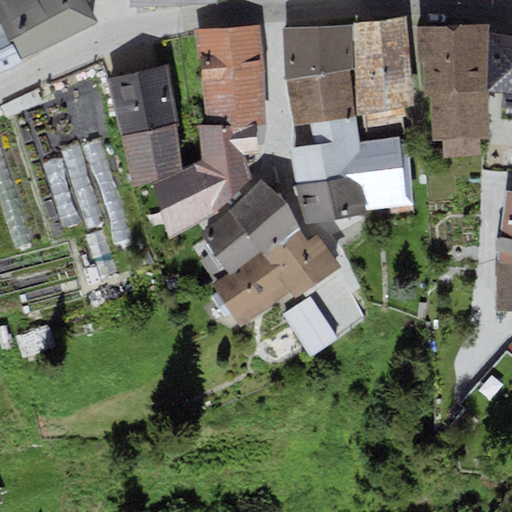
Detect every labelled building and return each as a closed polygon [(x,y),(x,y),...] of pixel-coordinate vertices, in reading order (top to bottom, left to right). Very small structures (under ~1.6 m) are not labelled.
[(0,0),(0,23),(20,58),(62,36),(95,19),(84,0),(0,0)] [(352,22),(352,25),(354,68),(357,113),(362,112),(365,134),(405,128),(403,105),(412,105),(404,26),(403,16),(367,21),(359,22),(352,22)] [(0,23),(0,68),(1,67),(20,58),(0,23)] [(457,24),(414,25),(415,63),(424,64),(424,88),(429,88),(486,87),(487,30),(487,23),(457,24)] [(318,26),(281,27),(285,77),(349,68),(354,68),(352,25),(318,26)] [(234,27),(194,29),(204,124),(255,122),(265,122),(259,26),(234,27)] [(511,34),(487,30),(486,87),(501,91),(500,110),(511,112),(511,34)] [(133,70),(106,76),(122,133),(175,124),(164,64),(133,70)] [(349,68),(285,77),(295,123),(309,121),(355,116),(349,68)] [(486,87),(429,88),(432,139),(441,137),(442,154),(479,152),(478,136),(487,136),(486,87)] [(355,116),(309,121),(313,143),(309,144),(290,146),(295,182),(338,175),(358,147),(358,140),(355,116)] [(204,124),(197,124),(202,161),(152,181),(167,237),(218,210),(216,206),(253,179),(246,159),(244,152),(258,151),(255,122),(204,124)] [(178,144),(175,124),(122,133),(132,183),(181,167),(178,144)] [(396,137),(358,140),(358,147),(338,175),(353,181),(359,208),(412,202),(407,142),(397,143),(396,137)] [(295,182),(293,183),(296,194),(306,221),(359,214),(359,208),(353,181),(338,175),(295,182)] [(272,190),(261,180),(224,212),(200,233),(229,272),(259,253),(298,227),(284,201),(272,190)] [(511,190),(505,190),(497,257),(511,259),(511,190)] [(301,231),(298,227),(259,253),(267,263),(273,261),(276,265),(272,269),(288,288),(296,295),(340,264),(317,232),(307,238),(301,231)] [(259,253),(229,272),(212,283),(240,325),(282,294),(288,288),(272,269),(276,265),(273,261),(267,263),(259,253)] [(511,259),(497,257),(496,308),(511,308),(511,259)] [(310,297),(283,314),(308,354),(335,337),(310,297)]
